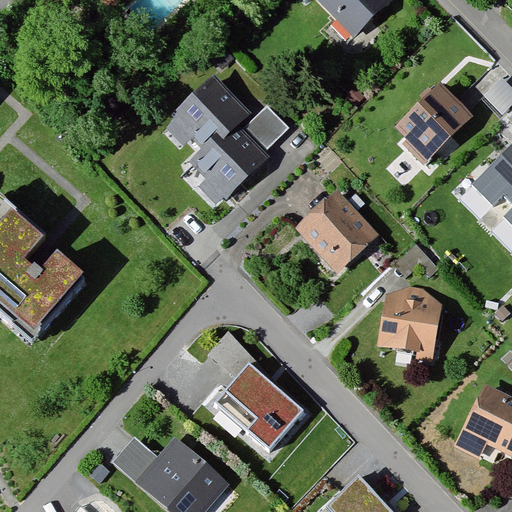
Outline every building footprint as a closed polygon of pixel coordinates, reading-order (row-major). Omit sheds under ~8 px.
[(389,9),(379,0),(318,0),(316,2),(356,42),(389,9)] [(254,123),(212,80),(159,132),(182,156),(192,147),(205,160),(194,172),(208,186),(196,197),(218,219),(268,170),(237,139),(254,123)] [(476,129),(442,95),(393,144),(427,178),(476,129)] [(267,114),(244,135),(266,158),(288,136),(267,114)] [(511,153),(476,193),(511,225),(511,153)] [(69,247),(8,196),(0,205),(0,314),(38,347),(98,276),(81,262),(67,279),(63,276),(60,280),(49,271),(69,247)] [(381,242),(339,200),(296,241),(338,284),(381,242)] [(411,292),(385,308),(378,361),(437,368),(443,314),(422,293),(411,292)] [(332,317),(312,296),(311,301),(296,316),(314,334),(332,317)] [(215,361),(245,387),(256,374),(263,366),(232,340),(215,361)] [(309,420),(256,374),(245,387),(223,411),(277,457),(309,420)] [(507,394),(474,378),(443,442),(474,457),(480,444),(511,459),(511,456),(511,389),(510,389),(507,394)] [(213,511),(230,493),(175,446),(162,461),(138,440),(114,469),(165,511),(213,511)] [(393,511),(368,482),(332,511),(393,511)]
